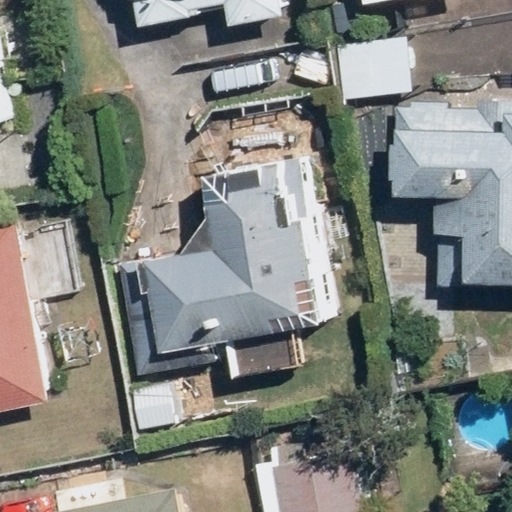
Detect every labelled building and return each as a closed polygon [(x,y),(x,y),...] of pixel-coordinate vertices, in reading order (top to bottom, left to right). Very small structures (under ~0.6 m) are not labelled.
[(298,8),(296,0),(146,0),(150,18),(240,2),(243,18),(298,8)] [(511,282),(511,102),(409,103),(409,188),(450,188),(450,283),(511,282)] [(341,316),(313,150),(218,167),(230,241),(160,253),(163,269),(133,274),(149,370),(230,357),(226,335),(341,316)] [(27,217),(0,222),(0,410),(63,398),(27,217)] [(189,416),(181,376),(142,383),(150,423),(189,416)] [(384,511),(368,444),(287,463),(298,511),(384,511)] [(67,511),(197,511),(192,481),(66,505),(67,511)]
